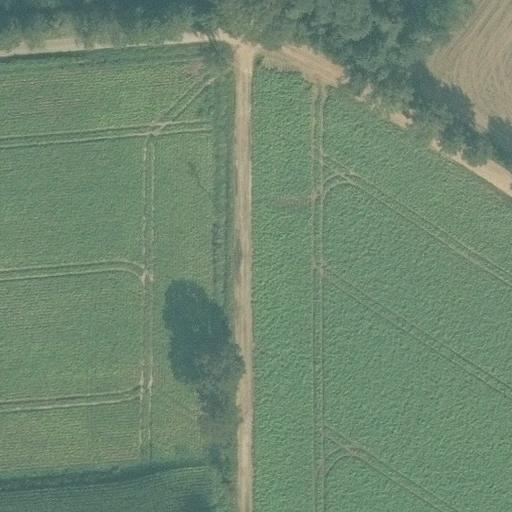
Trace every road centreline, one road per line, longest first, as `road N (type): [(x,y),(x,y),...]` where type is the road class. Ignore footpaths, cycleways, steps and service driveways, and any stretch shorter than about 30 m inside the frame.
road 1 (track): [(245,511),(243,49),(232,22)]
road 2 (track): [(511,193),(277,40),(232,22)]
road 3 (unclassified): [(0,51),(220,31),(232,22),(237,0)]
